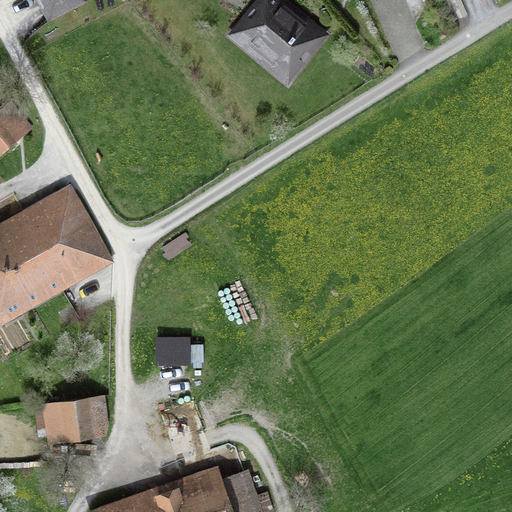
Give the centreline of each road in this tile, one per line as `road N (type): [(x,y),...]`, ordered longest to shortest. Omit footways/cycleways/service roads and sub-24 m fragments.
road 1 (residential): [(122,247),(511,7)]
road 2 (residential): [(122,247),(118,434),(76,511)]
road 3 (residential): [(0,21),(122,247)]
